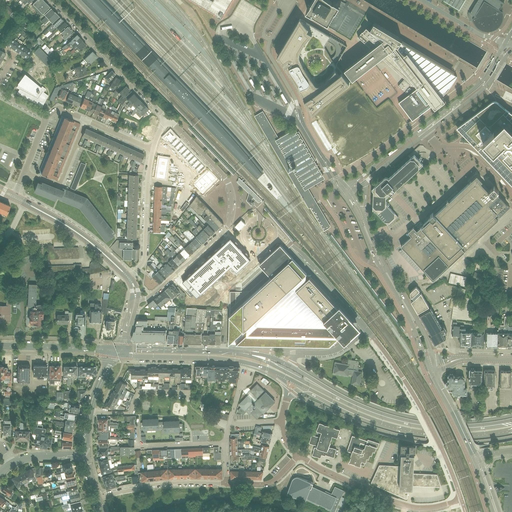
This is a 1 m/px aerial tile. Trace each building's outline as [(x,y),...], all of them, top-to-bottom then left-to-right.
[(40,11),(42,14),(50,7),(45,2),(42,0),(36,0),(33,4),(35,6),(40,11)] [(191,0),(215,14),(217,15),(222,18),(232,0),(191,0)] [(312,1),(307,8),(312,11),(321,16),(329,21),(333,15),(332,15),(336,9),(341,1),(337,0),(311,0),(312,1)] [(445,0),(445,1),(459,9),(464,0),(445,0)] [(473,19),(475,24),(476,25),(480,29),(485,31),(491,30),(497,28),(501,24),(503,18),(502,12),(500,11),(500,8),(502,5),(502,6),(504,3),(499,0),(478,0),(470,13),(469,13),(469,14),(469,15),(469,16),(469,17),(469,18),(469,19),(470,20),(473,19)] [(9,15),(13,11),(8,6),(4,10),(9,15)] [(43,23),(55,12),(51,8),(44,15),(46,17),(41,22),(43,23)] [(52,23),(59,16),(55,12),(43,23),(45,25),(49,21),(52,23)] [(63,21),(59,17),(47,29),(43,33),(45,36),(47,38),(64,21),(63,21)] [(313,114),(331,97),(350,82),(336,64),(347,46),(300,18),(300,19),(277,56),(288,71),(313,114)] [(51,37),(54,34),(59,30),(61,31),(67,25),(64,21),(47,38),(49,40),(51,37)] [(371,30),(371,31),(367,27),(358,37),(371,49),(345,70),(353,80),(381,58),(408,81),(407,82),(404,79),(398,86),(404,91),(410,85),(408,83),(409,83),(413,86),(415,84),(418,88),(399,102),(412,121),(427,110),(432,106),(435,109),(445,101),(442,98),(442,97),(448,91),(453,84),(457,76),(453,74),(400,43),(402,40),(402,39),(374,23),(370,29),(371,30)] [(71,29),(68,26),(61,33),(63,35),(62,37),(64,40),(70,34),(69,33),(72,30),(71,29)] [(24,38),(27,35),(21,29),(18,32),(24,38)] [(79,37),(76,34),(68,42),(69,43),(67,45),(66,44),(65,46),(62,49),(63,50),(67,48),(79,37)] [(65,54),(64,51),(70,49),(73,47),(74,48),(83,41),(79,37),(67,48),(63,50),(61,51),(62,53),(63,55),(65,54)] [(31,52),(21,45),(23,43),(16,38),(14,40),(12,39),(7,45),(26,59),(31,52)] [(33,47),(36,44),(29,38),(27,40),(33,47)] [(73,53),(76,51),(77,50),(79,51),(82,47),(83,48),(86,45),(85,44),(84,43),(82,41),(83,41),(74,48),(73,49),(71,52),(70,52),(71,54),(73,53)] [(49,55),(52,52),(47,46),(43,50),(49,55)] [(52,61),(39,47),(34,53),(46,66),(52,61)] [(93,52),(92,52),(84,60),(87,63),(87,62),(89,64),(90,63),(91,63),(97,57),(95,54),(93,52)] [(33,63),(27,71),(29,73),(35,64),(33,63)] [(82,69),(81,66),(74,68),(77,78),(87,75),(85,68),(82,69)] [(159,68),(158,69),(158,72),(165,79),(184,99),(187,99),(188,98),(189,96),(189,94),(171,75),(163,67),(160,67),(159,68)] [(115,75),(112,71),(104,78),(107,81),(106,82),(108,84),(113,79),(112,78),(115,75)] [(19,90),(17,94),(42,107),(48,96),(43,92),(46,89),(42,87),(41,88),(25,75),(18,84),(19,85),(17,88),(19,90)] [(120,80),(116,77),(110,87),(114,89),(120,80)] [(59,89),(61,90),(58,98),(64,100),(68,92),(65,91),(66,87),(69,89),(71,85),(68,84),(55,88),(53,92),(56,94),(59,89)] [(122,96),(118,102),(121,105),(122,105),(124,103),(126,100),(128,96),(127,95),(126,95),(129,93),(128,92),(130,90),(128,89),(128,88),(127,86),(126,87),(126,86),(123,89),(119,93),(122,96)] [(90,96),(84,109),(89,111),(92,103),(93,100),(97,93),(98,91),(95,90),(93,94),(94,94),(92,97),(90,96)] [(131,91),(127,95),(128,96),(126,100),(124,103),(122,105),(123,107),(124,106),(127,108),(138,98),(136,96),(131,91)] [(87,92),(80,107),(84,109),(90,96),(92,93),(90,92),(89,93),(87,92)] [(74,93),(73,95),(70,94),(66,101),(72,104),(76,95),(74,93)] [(76,95),(72,104),(78,106),(81,99),(76,96),(76,95)] [(133,111),(142,102),(138,98),(127,108),(129,106),(131,108),(133,106),(135,109),(133,111)] [(97,115),(101,107),(104,101),(101,99),(99,105),(97,105),(93,113),(97,115)] [(102,107),(98,115),(103,117),(106,109),(105,108),(106,105),(108,100),(106,99),(103,105),(102,107)] [(92,103),(89,111),(93,113),(97,105),(94,104),(96,101),(93,100),(92,103)] [(511,116),(511,115),(509,114),(508,114),(510,112),(509,111),(508,111),(507,110),(506,109),(504,108),(503,107),(501,105),(500,104),(498,103),(496,102),(495,101),(493,101),(491,103),(457,128),(474,145),(478,150),(511,185),(511,116)] [(133,112),(131,114),(133,116),(138,111),(142,115),(148,109),(149,109),(146,106),(142,102),(133,111),(133,112)] [(111,111),(107,119),(111,121),(115,112),(116,108),(112,107),(111,111)] [(115,112),(111,121),(115,123),(119,114),(120,111),(119,110),(117,114),(115,112)] [(299,131),(298,132),(296,133),(297,136),(293,138),(282,145),(263,112),(257,115),(289,170),(295,166),(296,168),(311,159),(312,162),(316,160),(313,155),(299,131)] [(64,118),(41,174),(57,181),(60,174),(53,172),(54,170),(60,173),(65,160),(59,158),(60,156),(66,158),(71,146),(65,144),(66,142),(72,144),(77,132),(71,130),(71,128),(78,130),(80,124),(66,118),(64,118)] [(88,139),(91,131),(86,129),(82,136),(88,139)] [(233,141),(223,130),(221,132),(219,134),(229,145),(231,143),(233,141)] [(91,131),(88,139),(94,141),(97,134),(91,131)] [(168,141),(174,135),(171,131),(164,137),(168,141)] [(97,134),(94,141),(100,144),(103,137),(97,134)] [(171,145),(178,138),(174,135),(168,141),(171,145)] [(103,137),(100,144),(106,147),(109,139),(103,137)] [(171,145),(175,148),(181,142),(178,138),(171,145)] [(109,139),(106,147),(112,149),(115,142),(109,139)] [(115,142),(112,149),(117,152),(121,144),(115,142)] [(185,146),(181,142),(175,148),(178,152),(185,146)] [(121,144),(117,152),(123,154),(127,147),(121,144)] [(178,152),(181,156),(188,149),(185,146),(178,152)] [(127,147),(123,154),(129,157),(132,150),(127,147)] [(188,149),(181,156),(185,159),(191,153),(188,149)] [(135,160),(138,152),(132,150),(129,157),(135,160)] [(138,152),(135,160),(141,162),(144,155),(138,152)] [(188,163),(195,157),(191,153),(185,159),(188,163)] [(386,198),(406,180),(423,164),(414,155),(389,178),(388,177),(385,176),(374,187),(373,208),(389,226),(398,217),(386,204),(386,198)] [(195,157),(188,163),(192,166),(198,160),(195,157)] [(192,166),(195,170),(202,164),(198,160),(192,166)] [(71,188),(75,190),(86,165),(81,163),(70,188),(71,188)] [(202,164),(195,170),(199,174),(205,168),(202,164)] [(216,179),(210,173),(209,171),(207,173),(205,175),(212,182),(216,179)] [(202,178),(209,186),(212,182),(205,175),(202,178)] [(432,217),(432,218),(417,231),(413,227),(408,232),(412,236),(404,243),(401,246),(404,250),(404,249),(426,273),(429,276),(433,281),(440,274),(467,249),(477,240),(498,221),(494,216),(496,213),(500,217),(510,207),(497,193),(499,191),(494,186),(488,191),(481,183),(482,181),(477,176),(473,179),(474,179),(472,180),(469,183),(449,201),(448,200),(446,202),(448,203),(438,212),(435,215),(435,214),(434,214),(433,213),(430,215),(432,217)] [(198,181),(205,189),(209,186),(202,178),(198,181)] [(202,193),(203,192),(205,189),(198,181),(195,184),(194,185),(196,186),(201,192),(202,193)] [(45,194),(44,195),(52,198),(52,197),(55,198),(55,199),(56,196),(61,198),(60,199),(61,199),(61,198),(64,199),(63,201),(71,204),(71,202),(77,205),(77,206),(80,207),(82,210),(83,209),(87,214),(86,215),(91,221),(92,220),(96,225),(95,226),(99,232),(101,232),(105,237),(103,238),(106,241),(113,236),(111,233),(85,200),(62,191),(59,189),(59,190),(58,191),(41,184),(39,183),(38,183),(34,191),(38,192),(39,191),(45,194)] [(220,227),(224,224),(199,198),(197,196),(190,205),(194,209),(199,215),(200,214),(202,213),(206,217),(204,218),(210,225),(216,231),(220,227)] [(0,201),(0,211),(2,213),(2,214),(6,216),(10,206),(0,201)] [(314,203),(310,205),(311,207),(310,208),(324,231),(329,228),(328,228),(314,203)] [(201,224),(211,236),(215,232),(209,225),(206,227),(202,223),(199,219),(197,221),(200,225),(201,224)] [(196,229),(207,240),(210,236),(204,230),(204,229),(203,229),(199,225),(197,227),(194,224),(192,225),(196,229)] [(197,237),(203,243),(207,240),(196,229),(192,232),(196,236),(197,237)] [(184,233),(198,248),(202,244),(196,238),(193,235),(191,237),(185,231),(184,233)] [(188,241),(186,243),(188,245),(194,251),(198,248),(184,233),(182,234),(188,241)] [(194,251),(188,245),(186,243),(184,245),(181,242),(176,235),(174,237),(191,255),(194,251)] [(187,259),(191,255),(174,237),(177,241),(174,243),(182,251),(181,252),(187,259)] [(234,269),(235,269),(237,272),(243,266),(245,265),(251,259),(247,255),(245,253),(237,244),(235,242),(231,238),(229,239),(225,243),(223,245),(218,249),(216,251),(212,255),(210,257),(205,261),(203,263),(198,267),(196,269),(192,273),(190,275),(183,282),(185,285),(197,298),(203,292),(205,290),(209,286),(212,284),(216,280),(218,278),(223,274),(225,272),(232,266),(233,267),(234,269)] [(136,260),(136,249),(132,249),(132,243),(120,242),(119,249),(124,249),(123,259),(136,260)] [(48,246),(48,254),(48,260),(79,258),(78,247),(54,249),(54,246),(51,244),(48,246)] [(169,248),(183,262),(187,259),(181,252),(173,245),(171,247),(171,246),(169,248)] [(340,305),(338,307),(310,277),(302,283),(303,282),(303,281),(302,281),(302,280),(301,280),(300,280),(299,280),(307,273),(293,258),(280,245),(259,264),(271,278),(229,316),(229,344),(229,345),(248,327),(251,331),(236,344),(329,346),(339,337),(345,343),(361,328),(340,305)] [(176,257),(173,259),(179,266),(183,262),(169,248),(168,249),(173,254),(176,257)] [(169,262),(176,269),(179,266),(173,259),(169,255),(165,251),(164,252),(167,256),(165,258),(169,262)] [(166,264),(164,266),(171,274),(175,270),(168,262),(161,255),(159,257),(166,264)] [(90,274),(106,270),(94,260),(90,264),(90,266),(90,268),(82,269),(82,264),(74,265),(74,266),(48,266),(48,272),(74,271),(74,270),(82,270),(82,275),(90,274)] [(149,266),(163,281),(166,278),(157,267),(155,269),(150,265),(149,266)] [(159,265),(157,266),(167,277),(171,274),(164,266),(161,268),(159,265)] [(159,284),(163,281),(149,266),(153,271),(152,272),(150,274),(153,278),(159,284)] [(452,274),(450,283),(458,285),(459,278),(456,278),(457,275),(452,274)] [(43,305),(38,305),(36,305),(37,284),(28,284),(27,307),(31,307),(30,322),(31,322),(30,325),(35,325),(35,324),(40,324),(40,315),(43,315),(43,305)] [(178,287),(176,288),(173,284),(165,290),(172,298),(173,300),(177,297),(179,296),(181,300),(181,301),(185,301),(185,300),(185,293),(183,293),(178,287)] [(416,287),(411,291),(411,292),(410,292),(410,293),(410,294),(410,295),(412,298),(412,297),(414,299),(411,302),(418,313),(429,307),(421,293),(419,291),(420,290),(416,287)] [(459,288),(455,298),(462,300),(466,290),(459,288)] [(172,298),(165,290),(162,293),(171,304),(172,303),(170,300),(172,298)] [(171,304),(162,293),(158,296),(165,304),(167,303),(169,306),(171,304)] [(161,307),(162,308),(166,308),(167,307),(165,304),(158,296),(154,299),(161,307)] [(0,321),(1,322),(1,323),(5,323),(5,322),(10,322),(10,316),(9,316),(10,306),(11,306),(11,300),(7,300),(7,306),(4,305),(4,307),(0,306),(0,321)] [(155,308),(156,307),(157,308),(160,308),(158,306),(159,305),(156,301),(155,302),(154,300),(148,305),(149,306),(149,307),(151,308),(153,306),(155,308)] [(101,314),(101,304),(98,304),(98,303),(90,303),(89,316),(88,316),(88,317),(89,317),(89,322),(90,322),(91,323),(93,323),(94,322),(96,322),(97,323),(99,324),(100,322),(101,322),(101,314)] [(168,308),(167,317),(167,321),(171,321),(170,321),(169,334),(168,333),(167,343),(173,343),(174,330),(174,325),(174,323),(175,313),(176,308),(168,308)] [(185,322),(184,332),(184,334),(185,334),(184,343),(202,344),(202,334),(203,334),(205,322),(206,318),(205,317),(205,315),(207,309),(201,309),(197,309),(186,308),(185,322)] [(430,308),(419,314),(419,316),(420,318),(421,318),(422,321),(423,323),(425,326),(426,328),(428,331),(429,333),(430,334),(429,335),(430,337),(429,337),(430,339),(431,339),(432,342),(433,344),(434,344),(435,345),(436,344),(436,345),(438,344),(438,343),(441,341),(441,342),(443,341),(443,340),(446,339),(443,334),(444,334),(446,333),(445,333),(447,332),(444,326),(442,327),(430,308)] [(65,311),(65,315),(57,315),(57,323),(68,323),(68,318),(69,318),(69,315),(68,315),(68,311),(65,311)] [(85,324),(85,311),(81,311),(81,314),(76,313),(75,323),(80,324),(85,324)] [(114,328),(114,321),(114,319),(111,319),(111,317),(106,317),(106,320),(106,329),(110,329),(110,328),(114,328)] [(499,333),(498,346),(508,346),(508,333),(509,323),(509,317),(505,317),(504,326),(499,325),(499,333)] [(141,326),(146,326),(147,326),(148,320),(138,320),(136,325),(137,325),(135,331),(134,331),(132,339),(134,342),(166,343),(166,331),(164,330),(164,332),(155,331),(155,330),(150,330),(150,331),(142,331),(142,330),(141,330),(141,326)] [(486,345),(498,346),(499,333),(499,325),(499,330),(494,329),(494,325),(491,325),(489,320),(487,320),(487,326),(486,326),(486,345)] [(471,345),(472,329),(467,329),(467,332),(465,332),(465,329),(464,329),(464,325),(457,325),(457,323),(453,322),(452,336),(461,337),(460,345),(467,345),(467,346),(471,346),(471,345)] [(472,329),(471,345),(484,345),(484,332),(484,325),(482,325),(481,332),(477,332),(477,329),(472,329)] [(349,375),(353,375),(354,370),(357,371),(359,361),(348,359),(348,362),(348,364),(335,362),(333,374),(348,377),(349,375)] [(11,386),(11,373),(9,373),(9,371),(6,371),(6,367),(2,367),(2,366),(1,366),(1,365),(0,364),(0,378),(3,378),(3,380),(4,381),(4,383),(8,383),(8,386),(11,386)] [(18,366),(18,368),(18,382),(30,382),(30,366),(25,366),(25,365),(21,365),(21,366),(18,366)] [(50,383),(54,383),(54,381),(60,381),(60,378),(60,375),(61,375),(61,371),(60,371),(60,368),(60,366),(59,366),(58,366),(57,366),(54,366),(53,366),(52,366),(51,366),(50,366),(50,368),(50,383)] [(208,386),(207,393),(210,393),(210,386),(210,383),(209,383),(209,382),(215,382),(216,379),(216,367),(215,366),(214,366),(213,366),(212,366),(211,366),(211,367),(209,367),(208,379),(208,386)] [(229,367),(229,383),(231,383),(231,382),(235,382),(235,385),(237,385),(240,368),(240,367),(234,367),(234,366),(229,366),(229,367)] [(93,367),(86,367),(86,383),(88,384),(89,379),(89,375),(95,375),(95,372),(95,369),(96,369),(96,367),(95,367),(94,367),(93,367)] [(223,367),(222,383),(221,388),(227,389),(228,383),(229,383),(229,367),(223,367)] [(137,379),(138,371),(135,370),(135,369),(129,369),(129,373),(132,373),(132,379),(137,379)] [(482,371),(475,371),(475,370),(474,370),(474,369),(471,369),(470,370),(470,371),(469,389),(472,389),(482,389),(482,384),(482,371)] [(362,372),(357,371),(354,370),(353,375),(351,384),(360,386),(362,372)] [(487,389),(490,389),(493,389),(493,387),(495,387),(495,378),(496,378),(496,375),(495,374),(495,370),(484,370),(484,387),(487,387),(487,389)] [(500,371),(500,387),(511,387),(511,371),(500,371)] [(448,388),(448,391),(449,391),(449,392),(453,392),(453,391),(454,391),(453,394),(467,394),(467,387),(464,387),(464,378),(463,376),(459,376),(459,377),(454,377),(454,376),(453,374),(450,374),(449,375),(448,375),(448,382),(447,382),(446,382),(446,383),(445,383),(445,384),(445,385),(445,386),(446,387),(447,387),(448,388)] [(118,383),(117,385),(125,389),(128,385),(124,383),(125,381),(123,379),(122,382),(120,381),(119,383),(118,383)] [(243,415),(247,411),(250,414),(251,413),(257,419),(263,413),(275,402),(266,392),(264,391),(257,384),(250,391),(259,399),(254,404),(255,405),(254,405),(253,405),(253,406),(253,407),(254,408),(255,408),(256,408),(256,407),(256,406),(257,407),(253,412),(251,410),(252,409),(249,406),(253,402),(247,396),(239,405),(241,407),(238,410),(243,415)] [(115,390),(123,394),(125,396),(127,391),(125,389),(117,385),(115,388),(117,388),(115,391),(115,390)] [(112,392),(111,395),(119,399),(122,394),(123,394),(115,390),(113,393),(112,392)] [(86,391),(78,391),(77,401),(82,401),(86,391)] [(111,397),(110,400),(117,404),(119,399),(111,395),(110,397),(111,397)] [(117,404),(110,400),(108,402),(107,402),(105,407),(108,409),(110,406),(115,409),(117,404)] [(54,402),(54,401),(48,401),(48,408),(54,409),(54,405),(57,404),(57,402),(54,402)] [(67,408),(68,408),(67,411),(78,412),(78,410),(79,409),(79,408),(79,407),(79,406),(71,405),(71,403),(67,403),(67,408)] [(227,421),(229,415),(216,411),(214,417),(227,421)] [(135,416),(131,416),(124,416),(124,421),(130,421),(130,425),(134,425),(134,419),(135,419),(135,416)] [(159,428),(162,428),(161,422),(159,422),(158,419),(144,420),(144,422),(141,422),(141,429),(144,429),(147,429),(147,430),(156,429),(159,429),(159,428)] [(164,422),(161,422),(162,428),(165,428),(165,431),(168,431),(168,432),(177,431),(176,431),(180,430),(183,430),(182,423),(179,424),(179,421),(164,422)] [(325,456),(325,455),(334,458),(337,450),(329,447),(332,436),(337,438),(340,430),(332,427),(331,429),(327,427),(328,425),(319,423),(317,431),(321,432),(320,438),(312,435),(309,443),(317,446),(316,448),(315,447),(312,455),(320,458),(321,455),(325,456)] [(254,434),(262,436),(271,438),(272,434),(263,432),(262,434),(258,432),(258,430),(261,431),(261,428),(256,426),(255,429),(255,431),(254,434)] [(22,427),(22,440),(25,440),(25,441),(28,441),(28,440),(28,437),(31,437),(31,432),(24,432),(24,430),(25,430),(25,428),(22,427)] [(47,438),(47,437),(44,436),(46,429),(34,427),(32,435),(37,436),(35,446),(46,448),(46,446),(50,447),(51,439),(47,438)] [(73,439),(73,437),(72,436),(72,435),(72,433),(55,431),(55,434),(60,434),(60,438),(71,440),(72,440),(72,439),(73,439)] [(247,444),(247,441),(243,441),(237,441),(237,438),(240,438),(240,434),(231,434),(231,438),(230,438),(230,444),(243,444),(245,444),(247,444)] [(261,441),(270,443),(271,438),(262,436),(254,434),(252,441),(257,443),(258,440),(256,439),(257,435),(262,437),(261,441)] [(352,453),(349,462),(360,466),(361,465),(364,466),(367,458),(368,458),(370,454),(371,455),(373,451),(375,451),(376,447),(378,448),(379,443),(374,441),(373,443),(352,436),(347,451),(352,453)] [(71,442),(71,440),(60,438),(60,439),(57,438),(57,448),(63,448),(63,449),(65,449),(72,448),(72,447),(72,445),(72,442),(71,442)] [(413,486),(440,487),(441,487),(441,486),(441,485),(438,475),(437,475),(437,474),(436,474),(414,473),(415,455),(416,446),(401,446),(401,454),(401,466),(380,465),(379,466),(373,479),(372,482),(372,483),(372,484),(375,485),(404,498),(406,499),(407,499),(407,498),(408,498),(408,497),(408,489),(413,489),(413,486)] [(111,447),(111,448),(108,448),(107,448),(100,448),(100,449),(99,449),(98,452),(98,456),(100,456),(100,455),(108,455),(110,454),(110,451),(111,451),(111,450),(120,450),(120,456),(135,454),(134,447),(111,447)] [(250,451),(251,451),(260,453),(259,456),(266,458),(268,452),(251,448),(250,451)] [(167,449),(167,456),(167,458),(175,458),(175,449),(167,449)] [(99,464),(100,468),(109,465),(112,464),(111,460),(115,459),(114,456),(111,457),(107,458),(108,459),(99,461),(100,464),(99,464)] [(65,463),(64,463),(63,463),(63,464),(62,465),(60,465),(61,470),(55,471),(55,473),(60,472),(62,472),(62,471),(63,471),(72,469),(71,463),(65,464),(65,463)] [(109,465),(100,468),(101,471),(102,471),(102,473),(111,471),(118,469),(118,472),(138,470),(137,465),(116,467),(115,467),(114,464),(112,464),(109,465)] [(30,482),(33,480),(34,482),(36,481),(33,474),(35,473),(36,473),(36,468),(32,468),(24,472),(30,482)] [(61,473),(61,477),(62,480),(66,479),(74,477),(74,476),(75,475),(74,474),(73,474),(73,473),(72,470),(64,472),(64,473),(61,473)] [(29,485),(31,484),(30,482),(24,472),(22,473),(20,473),(19,474),(19,475),(18,476),(22,483),(23,482),(24,484),(28,482),(29,485)] [(104,481),(105,483),(119,479),(123,478),(126,478),(125,475),(119,476),(118,476),(115,478),(114,474),(112,475),(112,474),(103,477),(103,478),(103,480),(104,481)] [(139,475),(131,477),(133,484),(140,483),(139,475)] [(22,483),(18,476),(11,479),(12,482),(14,481),(17,488),(18,487),(20,490),(22,489),(20,486),(23,485),(22,483)] [(295,478),(294,478),(293,479),(292,480),(287,494),(306,501),(306,500),(319,506),(320,504),(327,507),(326,509),(332,511),(344,511),(352,495),(349,493),(346,499),(342,497),(344,491),(335,487),(331,496),(312,487),(313,483),(298,477),(297,477),(296,477),(295,478)] [(66,480),(67,484),(65,484),(59,486),(60,489),(67,487),(76,485),(75,483),(76,483),(75,482),(76,481),(76,480),(75,479),(75,478),(66,480)] [(105,486),(106,489),(112,487),(113,488),(114,487),(115,487),(117,486),(116,483),(119,481),(124,481),(123,478),(119,479),(105,483),(106,486),(105,486)] [(19,491),(18,493),(13,490),(12,491),(5,486),(1,492),(5,494),(4,494),(10,498),(14,493),(20,498),(22,495),(19,491)] [(67,488),(68,492),(61,494),(62,496),(69,494),(78,492),(77,490),(77,489),(78,489),(77,486),(76,487),(76,486),(67,488)] [(62,496),(62,500),(70,498),(71,501),(80,499),(79,498),(80,497),(80,496),(79,495),(78,493),(70,495),(69,494),(62,496)] [(4,503),(5,504),(5,505),(8,507),(10,504),(7,502),(0,497),(0,506),(1,507),(4,503)] [(80,501),(70,504),(72,511),(75,511),(82,510),(82,509),(83,509),(82,507),(80,501)]
